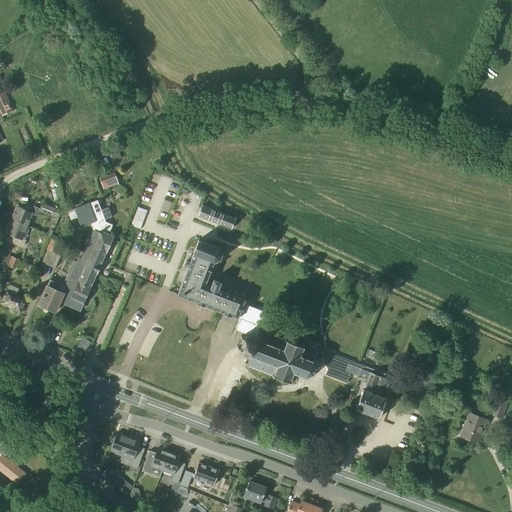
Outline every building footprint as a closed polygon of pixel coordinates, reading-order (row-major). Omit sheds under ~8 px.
[(0,114),(1,116),(12,111),(4,92),(6,91),(0,76),(0,114)] [(127,155),(141,150),(138,143),(125,148),(127,155)] [(80,170),(92,164),(89,158),(77,164),(80,170)] [(103,189),(118,184),(114,173),(99,178),(103,189)] [(108,234),(112,225),(105,222),(104,220),(111,217),(108,208),(101,210),(97,200),(75,209),(81,226),(90,223),(93,231),(99,234),(101,231),(108,234)] [(11,220),(27,226),(32,214),(36,215),(38,210),(58,218),(61,211),(42,204),(40,210),(26,204),(24,210),(16,207),(11,220)] [(230,229),(235,218),(202,206),(197,217),(230,229)] [(147,211),(138,207),(130,226),(139,229),(147,211)] [(22,239),(27,226),(11,220),(6,233),(13,236),(11,241),(23,246),(25,241),(22,239)] [(113,236),(108,234),(101,231),(99,234),(93,231),(81,259),(78,258),(76,262),(97,271),(113,236)] [(54,253),(59,242),(51,239),(46,250),(52,253),(54,253)] [(214,263),(220,260),(222,254),(220,248),(198,240),(177,296),(237,319),(238,318),(250,323),(251,318),(244,315),(248,302),(244,301),(244,300),(218,289),(220,282),(213,280),(211,286),(205,284),(213,262),(214,263)] [(46,250),(40,262),(47,265),(52,253),(46,250)] [(52,253),(47,265),(53,268),(59,256),(54,253),(52,253)] [(15,269),(19,260),(11,257),(8,266),(15,269)] [(83,304),(97,271),(76,262),(65,287),(63,295),(83,304)] [(63,295),(65,287),(50,280),(47,286),(46,286),(38,305),(55,312),(63,295)] [(20,313),(26,299),(7,290),(1,304),(20,313)] [(358,377),(363,366),(318,349),(317,351),(315,351),(318,343),(305,338),(302,346),(286,340),(260,329),(256,339),(256,338),(254,342),(244,338),(240,348),(250,352),(249,355),(250,356),(246,365),(290,382),(293,373),(306,377),(312,375),(315,367),(313,362),(316,353),(348,365),(345,372),(358,377)] [(86,354),(93,345),(89,342),(82,351),(86,354)] [(363,366),(358,377),(367,380),(355,410),(378,419),(386,398),(387,395),(385,394),(390,380),(383,378),(385,374),(363,366)] [(434,381),(422,376),(420,382),(432,387),(434,381)] [(502,418),(507,403),(495,399),(490,414),(502,418)] [(477,443),(486,420),(469,414),(461,437),(477,443)] [(129,436),(117,432),(109,452),(121,456),(129,436)] [(140,440),(129,436),(121,456),(119,462),(137,469),(144,449),(138,447),(140,440)] [(155,453),(149,451),(145,462),(151,465),(150,467),(161,471),(169,451),(157,447),(155,453)] [(181,455),(169,451),(161,471),(173,476),(170,481),(177,484),(185,464),(178,462),(181,455)] [(1,456),(0,454),(0,469),(17,483),(24,474),(1,456)] [(198,462),(193,478),(213,485),(219,470),(198,462)] [(192,473),(185,470),(179,485),(187,488),(191,477),(192,473)] [(132,486),(124,480),(119,486),(126,493),(132,486)] [(272,509),(276,498),(264,494),(266,488),(249,481),(243,497),(260,503),(260,501),(265,503),(264,506),(272,509)] [(179,488),(177,493),(185,496),(187,491),(179,488)] [(320,511),(322,509),(301,501),(299,505),(291,502),(286,511),(320,511)] [(195,507),(188,502),(180,511),(197,511),(193,508),(195,507)]
